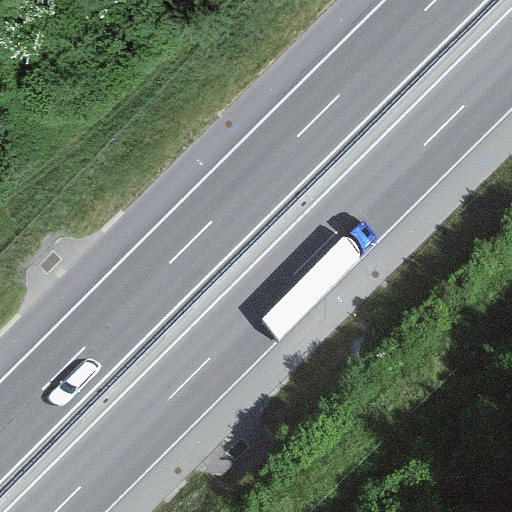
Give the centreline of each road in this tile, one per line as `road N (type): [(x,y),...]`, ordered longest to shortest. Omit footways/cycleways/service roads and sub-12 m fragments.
road 1 (motorway): [(58,511),(511,60)]
road 2 (motorway): [(434,0),(0,432)]
